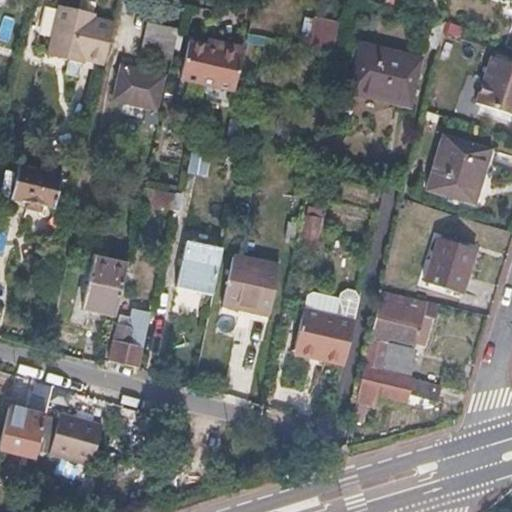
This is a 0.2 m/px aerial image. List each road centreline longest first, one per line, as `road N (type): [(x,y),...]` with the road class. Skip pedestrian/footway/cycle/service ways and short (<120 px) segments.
road 1 (residential): [(0,351),(342,440)]
road 2 (secondary): [(476,440),(238,511)]
road 3 (residential): [(511,313),(476,440)]
